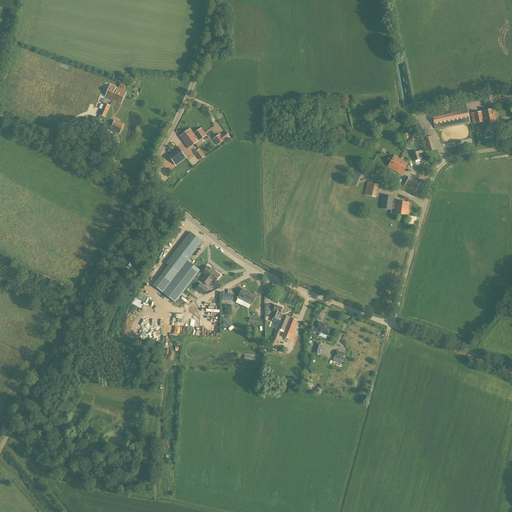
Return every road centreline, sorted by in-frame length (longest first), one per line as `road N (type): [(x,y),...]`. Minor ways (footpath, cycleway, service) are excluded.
road 1 (unclassified): [(0,447),(138,188)]
road 2 (unclassified): [(387,323),(255,268),(181,210),(138,188)]
road 3 (unclassified): [(387,323),(444,161),(511,147)]
road 4 (unknown): [(255,268),(191,305),(157,303),(152,284),(189,217)]
road 5 (unclassified): [(138,188),(196,74),(214,0)]
road 6 (track): [(0,113),(138,188)]
road 7 (track): [(511,371),(387,323)]
